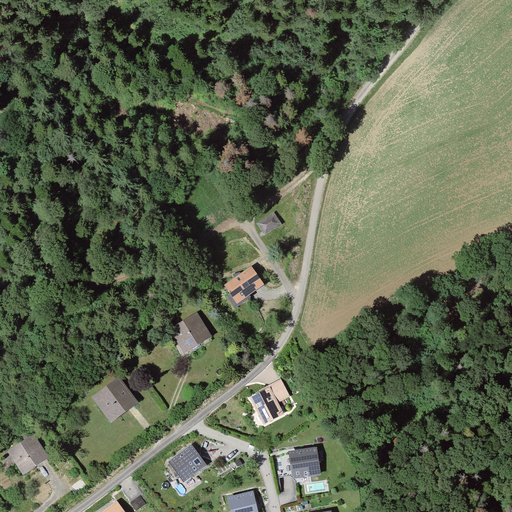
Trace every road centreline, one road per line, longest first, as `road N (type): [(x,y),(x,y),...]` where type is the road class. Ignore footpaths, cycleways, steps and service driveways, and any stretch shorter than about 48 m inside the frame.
road 1 (track): [(324,159),(242,218),(133,274),(0,303)]
road 2 (residential): [(324,159),(290,328),(255,372),(191,423)]
road 3 (unclassified): [(324,159),(369,85),(437,0)]
road 4 (residential): [(191,423),(76,511)]
road 5 (residential): [(191,423),(253,449),(275,511)]
